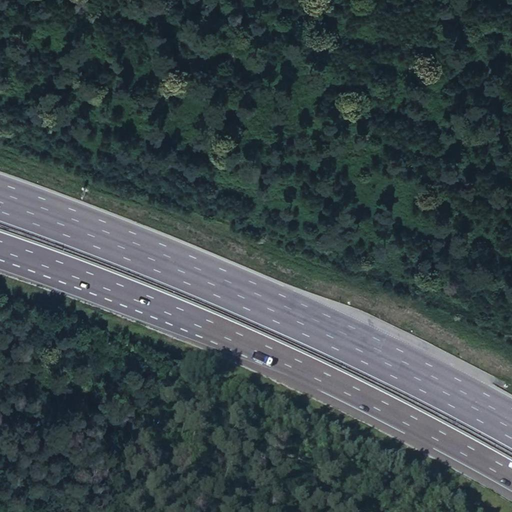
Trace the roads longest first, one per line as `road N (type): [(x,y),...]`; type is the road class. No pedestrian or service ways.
road 1 (motorway): [(511,429),(345,339),(0,197)]
road 2 (motorway): [(0,250),(325,380),(511,477)]
